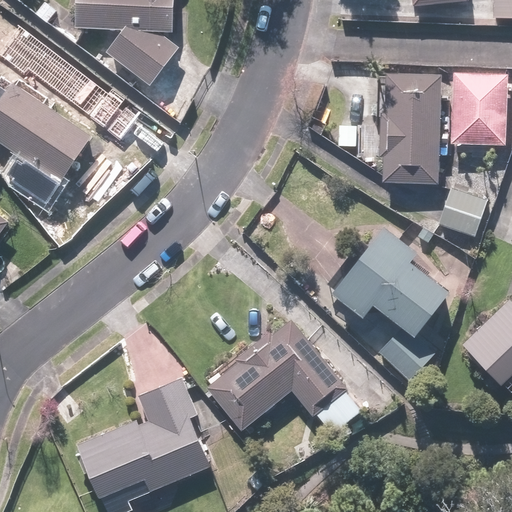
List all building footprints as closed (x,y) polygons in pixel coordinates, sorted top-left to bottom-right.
[(71,0),(72,34),(120,34),(102,57),(144,90),(177,48),(160,34),(172,34),(171,0),(71,0)] [(464,0),(401,0),(402,9),(465,3),(464,0)] [(511,0),(490,0),(491,20),(511,19),(511,0)] [(38,46),(0,17),(0,67),(14,78),(38,46)] [(502,76),(448,74),(444,146),(498,149),(502,76)] [(366,159),(379,160),(378,188),(433,189),(436,80),(381,79),(380,119),(367,118),(366,159)] [(87,139),(8,86),(0,97),(0,148),(55,186),(87,139)] [(484,202),(449,189),(435,227),(471,240),(484,202)] [(408,259),(374,234),(324,301),(354,323),(364,310),(393,332),(374,357),(409,383),(432,353),(412,338),(441,300),(400,269),(408,259)] [(511,312),(511,313),(505,306),(456,350),(501,400),(511,389),(511,312)] [(306,417),(314,411),(334,435),(358,415),(338,391),(341,388),(287,324),(270,338),(266,334),(231,363),(234,367),(202,393),(238,435),(286,394),(306,417)] [(142,422),(69,450),(89,503),(99,499),(103,511),(127,511),(123,502),(203,472),(184,421),(193,418),(180,382),(133,399),(142,422)]
